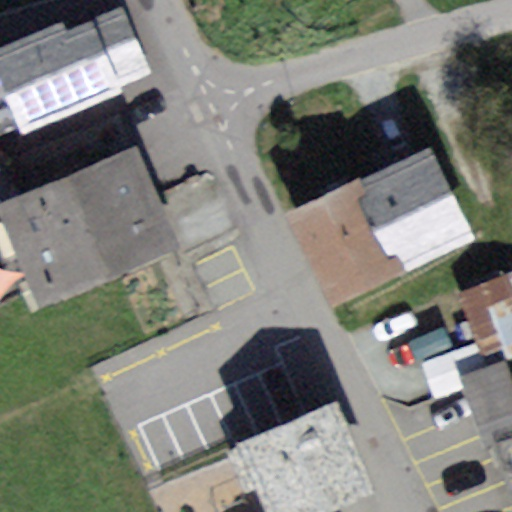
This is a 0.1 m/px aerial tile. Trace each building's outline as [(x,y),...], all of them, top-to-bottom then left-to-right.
[(62,30),(0,57),(0,69),(25,126),(146,73),(120,13),(67,36),(62,30)] [(120,139),(0,191),(0,248),(25,307),(166,246),(120,139)] [(466,234),(428,154),(350,191),(388,271),(466,234)] [(350,191),(294,217),(333,297),(388,271),(350,191)] [(511,254),(443,284),(477,362),(495,355),(500,365),(511,359),(511,254)] [(316,392),(214,435),(246,511),(297,511),(356,487),(316,392)]
